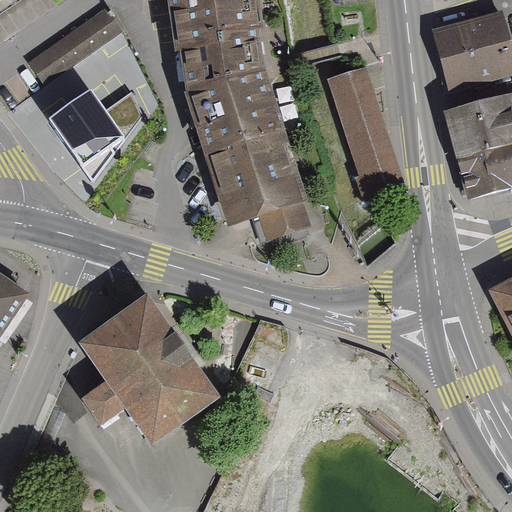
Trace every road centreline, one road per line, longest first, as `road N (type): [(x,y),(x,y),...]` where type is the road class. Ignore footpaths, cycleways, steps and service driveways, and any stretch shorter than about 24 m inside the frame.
road 1 (tertiary): [(443,308),(379,316),(312,306),(94,243)]
road 2 (primary): [(404,0),(436,275)]
road 3 (residential): [(0,467),(94,243)]
road 4 (primary): [(443,308),(464,376),(511,455)]
